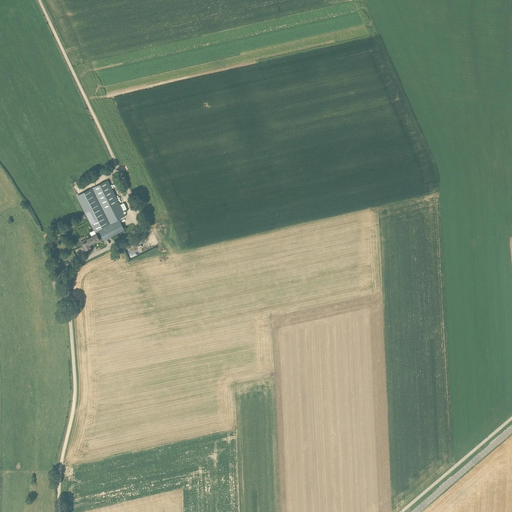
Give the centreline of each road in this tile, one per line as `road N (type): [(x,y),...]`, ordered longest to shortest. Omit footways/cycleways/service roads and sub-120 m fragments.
road 1 (unclassified): [(58,511),(74,400),(69,280),(78,263),(126,238),(138,220),(38,0)]
road 2 (tertiary): [(415,511),(511,429)]
